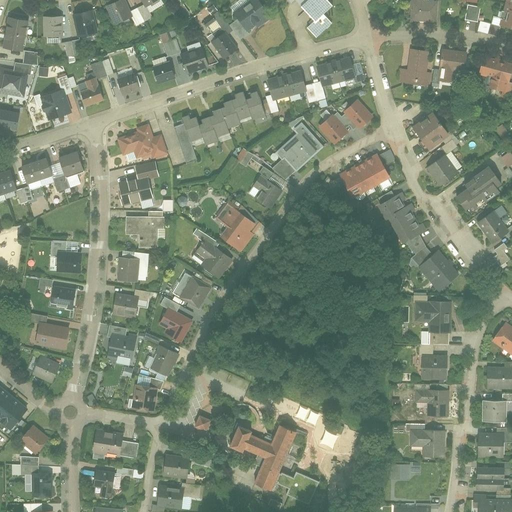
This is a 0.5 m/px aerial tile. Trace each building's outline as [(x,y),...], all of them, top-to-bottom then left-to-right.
[(129,18),(120,0),(106,7),(115,25),(129,18)] [(268,13),(257,0),(251,0),(234,14),(247,30),(268,13)] [(289,0),(293,3),(294,2),(314,22),(308,28),(317,38),(332,24),(324,14),(332,6),(326,0),(289,0)] [(438,23),(439,2),(412,1),(411,22),(438,23)] [(468,4),(464,19),(478,22),(481,7),(468,4)] [(511,29),(511,7),(506,6),(501,26),(511,29)] [(98,33),(92,11),(74,15),(80,38),(98,33)] [(218,13),(205,23),(214,35),(227,25),(218,13)] [(59,36),(58,17),(44,18),(45,37),(59,36)] [(10,19),(8,34),(26,37),(29,22),(10,19)] [(478,32),(488,33),(490,23),(480,21),(478,32)] [(212,43),(225,60),(239,49),(226,32),(212,43)] [(177,39),(169,41),(168,33),(162,34),(166,56),(180,53),(177,39)] [(8,34),(5,49),(24,52),(26,37),(8,34)] [(79,39),(65,42),(68,63),(76,62),(75,55),(82,54),(79,39)] [(431,51),(409,48),(405,77),(428,79),(431,51)] [(209,68),(203,49),(180,56),(186,75),(209,68)] [(438,81),(451,82),(452,73),(466,74),(468,52),(441,49),(438,81)] [(350,57),(334,62),(340,83),(356,78),(350,57)] [(511,79),(511,63),(483,57),(479,75),(491,78),(489,89),(504,92),(507,80),(511,81),(511,79)] [(96,79),(114,73),(109,59),(91,64),(96,79)] [(176,80),(170,62),(153,68),(160,86),(176,80)] [(334,62),(318,67),(325,88),(340,83),(334,62)] [(39,76),(47,77),(48,68),(39,67),(39,76)] [(28,74),(1,69),(0,73),(0,91),(24,96),(28,74)] [(303,72),(288,76),(292,95),(308,91),(303,72)] [(142,90),(136,73),(114,80),(120,97),(142,90)] [(288,76),(272,79),(277,99),(292,95),(288,76)] [(82,93),(87,107),(106,100),(98,78),(87,82),(90,90),(82,93)] [(64,90),(42,97),(49,120),(71,113),(64,90)] [(266,118),(257,93),(250,95),(251,98),(245,100),(243,95),(230,99),(231,102),(219,106),(221,110),(211,114),(212,118),(198,122),(197,118),(192,119),(191,116),(184,119),(192,141),(203,138),(206,147),(220,142),(219,139),(231,135),(229,129),(240,125),(239,122),(251,118),(253,122),(266,118)] [(344,111),(362,131),(375,119),(357,99),(344,111)] [(20,113),(0,109),(0,127),(17,131),(20,113)] [(320,127),(335,145),(349,132),(335,115),(320,127)] [(451,138),(438,116),(418,128),(430,150),(451,138)] [(273,167),(286,180),(323,145),(302,122),(294,130),(298,133),(280,150),(276,145),(268,153),(277,163),(273,167)] [(137,131),(117,138),(124,155),(134,151),(137,160),(153,154),(155,159),(169,153),(162,134),(154,137),(149,123),(136,128),(137,131)] [(442,146),(446,154),(457,147),(453,139),(442,146)] [(255,155),(245,149),(237,160),(247,167),(255,155)] [(511,154),(510,151),(501,158),(508,168),(511,164),(511,154)] [(84,171),(77,152),(59,158),(66,177),(84,171)] [(377,156),(365,162),(377,184),(389,178),(377,156)] [(459,175),(447,157),(429,168),(442,187),(459,175)] [(47,161),(35,164),(39,179),(51,175),(47,161)] [(124,204),(154,199),(151,180),(161,179),(158,162),(138,166),(140,179),(120,183),(124,204)] [(365,162),(353,168),(365,191),(377,184),(365,162)] [(35,164),(23,167),(27,182),(39,179),(35,164)] [(353,168),(341,175),(354,197),(365,191),(353,168)] [(501,184),(490,168),(463,187),(466,191),(459,196),(471,213),(499,193),(495,188),(501,184)] [(11,171),(0,174),(0,180),(4,194),(16,190),(11,171)] [(255,199),(270,208),(283,187),(262,174),(254,187),(260,191),(255,199)] [(334,195),(340,185),(327,176),(321,187),(334,195)] [(408,205),(397,185),(373,198),(385,218),(389,216),(408,205)] [(221,236),(235,247),(255,221),(230,202),(218,218),(229,226),(221,236)] [(420,216),(413,203),(408,205),(389,216),(397,229),(420,216)] [(150,216),(126,216),(126,235),(141,235),(141,248),(159,248),(159,229),(165,229),(165,217),(165,212),(150,212),(150,216)] [(491,213),(476,224),(492,245),(507,235),(491,213)] [(428,229),(420,216),(397,229),(404,242),(428,229)] [(202,265),(214,275),(229,257),(206,239),(198,249),(208,257),(202,265)] [(494,250),(497,255),(493,257),(500,267),(510,260),(504,251),(508,248),(504,243),(494,250)] [(440,290),(459,274),(438,249),(419,265),(440,290)] [(59,254),(58,272),(82,273),(83,255),(59,254)] [(119,257),(117,282),(139,283),(140,258),(119,257)] [(181,299),(201,309),(213,287),(193,276),(181,299)] [(52,306),(74,310),(77,292),(55,288),(52,306)] [(115,315),(138,320),(142,299),(119,295),(115,315)] [(428,330),(450,331),(451,298),(412,296),(411,320),(428,321),(428,330)] [(165,334),(181,343),(193,320),(177,311),(180,305),(164,297),(160,305),(166,308),(158,325),(167,329),(165,334)] [(37,346),(65,351),(70,329),(42,323),(37,346)] [(492,342),(511,355),(511,331),(503,326),(492,342)] [(115,333),(110,361),(134,365),(140,335),(128,333),(127,336),(115,333)] [(161,346),(150,371),(167,378),(178,353),(161,346)] [(421,377),(447,378),(448,353),(422,353),(421,377)] [(33,374),(53,383),(61,367),(40,358),(33,374)] [(486,388),(511,389),(511,366),(487,366),(486,388)] [(125,367),(123,376),(131,377),(133,369),(125,367)] [(153,389),(136,386),(133,409),(150,411),(153,389)] [(427,415),(447,415),(446,386),(414,386),(414,402),(427,402),(427,415)] [(0,419),(11,429),(27,410),(0,387),(0,419)] [(482,400),(482,421),(502,421),(503,400),(482,400)] [(212,420),(203,415),(197,424),(206,429),(212,420)] [(265,456),(255,478),(269,484),(293,431),(279,424),(271,442),(251,433),(252,430),(237,423),(228,444),(242,450),(243,446),(265,456)] [(48,441),(32,426),(21,438),(38,452),(48,441)] [(426,454),(443,454),(443,426),(409,427),(409,446),(426,446),(426,454)] [(97,428),(93,451),(120,456),(124,433),(97,428)] [(478,457),(505,458),(506,434),(479,433),(478,457)] [(168,457),(166,477),(191,479),(192,459),(168,457)] [(48,497),(47,473),(39,473),(38,458),(20,459),(21,476),(31,476),(32,497),(48,497)] [(421,478),(421,462),(390,462),(390,478),(421,478)] [(503,489),(504,467),(477,466),(477,488),(503,489)] [(95,470),(93,485),(101,486),(100,497),(111,498),(114,472),(95,470)] [(289,488),(286,495),(310,505),(319,482),(295,472),(293,477),(281,473),(277,483),(289,488)] [(160,488),(158,506),(182,508),(184,490),(160,488)] [(495,511),(496,498),(479,498),(478,511),(495,511)] [(511,511),(511,498),(496,498),(495,511),(511,511)]
